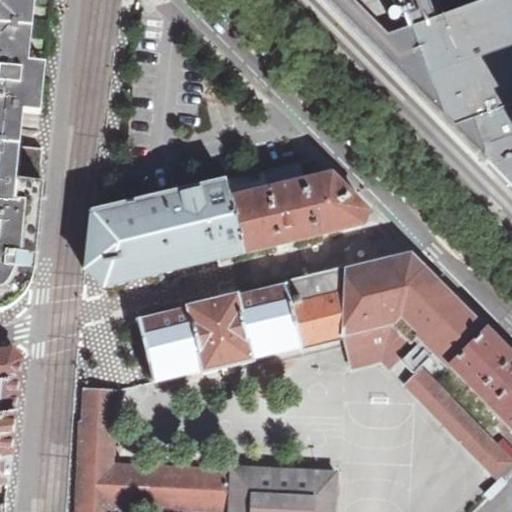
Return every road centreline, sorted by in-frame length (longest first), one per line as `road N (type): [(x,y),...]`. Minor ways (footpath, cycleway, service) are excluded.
road 1 (tertiary): [(511,295),(222,0)]
road 2 (residential): [(45,323),(73,0)]
road 3 (residential): [(29,511),(45,323)]
